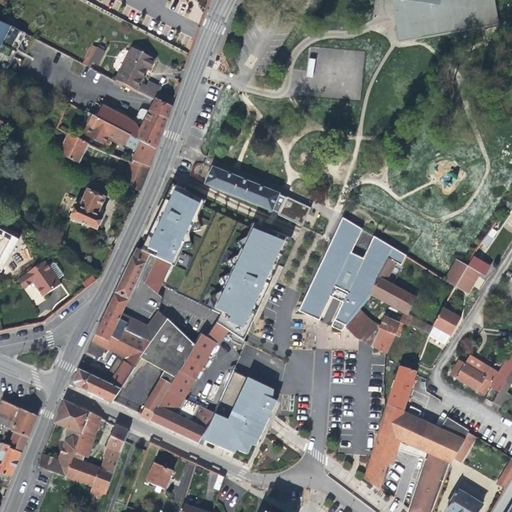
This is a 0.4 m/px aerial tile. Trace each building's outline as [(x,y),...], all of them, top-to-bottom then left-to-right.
[(410,13),(409,20),(396,23),(398,39),(462,28),(463,30),(499,24),(494,0),(401,0),(399,12),(410,13)] [(0,21),(0,68),(7,72),(20,46),(25,36),(26,34),(0,21)] [(40,43),(25,36),(20,46),(35,53),(40,43)] [(91,44),(83,62),(97,68),(105,50),(91,44)] [(156,60),(132,48),(115,80),(136,90),(147,69),(151,71),(156,60)] [(139,92),(155,99),(172,107),(174,102),(158,94),(161,88),(148,82),(147,85),(143,84),(139,92)] [(103,105),(96,117),(131,135),(140,140),(157,148),(165,126),(172,107),(155,99),(147,113),(140,110),(135,121),(103,105)] [(126,145),(131,135),(96,117),(91,127),(126,145)] [(67,133),(60,152),(81,163),(89,145),(89,144),(67,133)] [(135,152),(131,160),(150,167),(153,160),(156,152),(157,148),(140,140),(135,152)] [(202,183),(279,214),(282,209),(286,197),(210,166),(188,156),(181,153),(174,168),(202,183)] [(121,183),(140,192),(150,167),(131,160),(130,162),(129,161),(121,183)] [(204,197),(172,182),(142,250),(156,256),(174,263),(204,197)] [(105,198),(88,190),(80,208),(77,207),(71,218),(97,229),(102,218),(97,215),(99,210),(105,198)] [(400,268),(407,255),(374,236),(364,258),(352,252),(363,229),(342,217),(306,296),(299,310),(318,322),(329,299),(341,305),(330,329),(339,335),(341,330),(343,332),(346,328),(359,310),(370,296),(387,260),(400,268)] [(292,236),(257,221),(214,309),(222,313),(218,321),(244,339),(256,312),(271,280),(285,251),(292,236)] [(116,290),(91,343),(105,350),(118,324),(153,341),(141,358),(177,378),(197,346),(168,320),(157,312),(148,325),(123,314),(131,296),(139,280),(150,255),(136,248),(118,287),(116,290)] [(174,263),(156,256),(144,283),(159,294),(174,263)] [(423,259),(420,263),(433,271),(437,267),(423,259)] [(444,278),(456,285),(467,266),(455,259),(444,278)] [(43,295),(60,283),(43,260),(17,279),(24,288),(32,281),(37,288),(43,295)] [(400,269),(400,268),(387,260),(370,296),(402,313),(407,315),(416,297),(387,281),(393,269),(397,271),(398,268),(400,269)] [(480,273),(467,266),(456,285),(469,293),(480,273)] [(82,281),(85,287),(96,281),(92,276),(82,281)] [(444,309),(434,327),(432,330),(447,338),(449,334),(451,335),(460,319),(444,309)] [(370,319),(359,310),(346,328),(356,338),(367,344),(371,346),(379,327),(380,325),(370,319)] [(402,313),(399,322),(404,324),(409,326),(409,324),(422,330),(431,333),(432,330),(434,327),(407,315),(402,313)] [(383,316),(380,325),(379,327),(394,334),(399,322),(383,316)] [(399,337),(404,324),(399,322),(394,334),(399,337)] [(118,324),(105,350),(125,359),(112,378),(82,363),(73,382),(73,385),(93,394),(101,398),(112,403),(141,358),(153,341),(118,324)] [(228,332),(216,324),(207,338),(204,336),(197,346),(177,378),(172,385),(150,420),(157,424),(170,430),(180,435),(199,443),(202,438),(213,412),(185,398),(219,340),(222,342),(228,332)] [(394,334),(379,327),(371,346),(386,353),(394,334)] [(411,362),(419,364),(431,333),(422,330),(411,362)] [(465,364),(485,376),(490,367),(470,355),(465,364)] [(476,390),(485,376),(465,364),(458,360),(450,375),(476,390)] [(489,386),(498,392),(511,369),(511,361),(509,360),(501,373),(498,371),(489,386)] [(399,366),(387,405),(404,411),(415,375),(416,371),(399,366)] [(511,369),(498,392),(492,402),(503,408),(511,395),(506,392),(511,384),(511,369)] [(235,370),(202,438),(236,452),(238,448),(248,452),(253,443),(257,444),(266,424),(271,414),(279,397),(274,394),(275,387),(249,374),(248,376),(235,370)] [(164,372),(161,377),(171,383),(174,377),(164,372)] [(163,379),(140,416),(144,418),(150,420),(172,385),(163,379)] [(0,403),(0,423),(12,428),(10,431),(15,433),(9,447),(22,452),(37,416),(29,412),(24,410),(1,400),(0,403)] [(56,422),(81,434),(89,412),(75,406),(64,401),(55,422),(56,422)] [(404,411),(387,405),(386,408),(403,414),(404,411)] [(371,454),(364,478),(380,490),(389,463),(393,464),(400,441),(401,438),(433,453),(431,460),(426,458),(408,510),(409,511),(432,511),(434,506),(447,471),(450,464),(453,458),(464,439),(468,432),(469,430),(449,420),(447,418),(440,431),(432,426),(431,429),(403,414),(386,408),(371,454)] [(102,418),(89,412),(81,434),(80,438),(65,476),(73,479),(92,487),(90,492),(98,495),(97,498),(104,500),(105,497),(109,485),(114,472),(82,460),(84,456),(89,458),(94,441),(102,418)] [(118,460),(128,431),(115,424),(115,426),(106,448),(108,449),(105,456),(118,460)] [(468,432),(464,439),(453,458),(461,463),(476,437),(468,432)] [(58,459),(44,454),(39,466),(53,472),(60,474),(65,476),(80,438),(73,435),(65,440),(58,459)] [(0,472),(13,476),(22,452),(9,447),(4,445),(4,444),(0,442),(0,472)] [(505,489),(511,477),(511,458),(496,483),(505,489)] [(155,463),(147,481),(165,489),(173,470),(163,466),(155,463)] [(53,472),(39,466),(36,474),(50,479),(53,472)] [(53,472),(50,479),(57,482),(60,474),(53,472)] [(446,511),(477,511),(483,504),(458,489),(444,511),(446,511)] [(80,504),(82,498),(74,495),(72,501),(80,504)]
